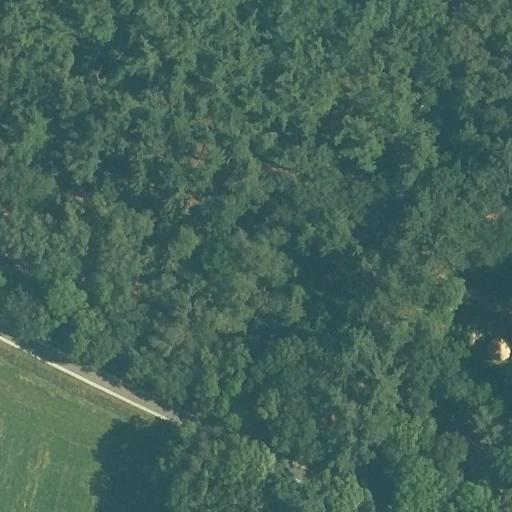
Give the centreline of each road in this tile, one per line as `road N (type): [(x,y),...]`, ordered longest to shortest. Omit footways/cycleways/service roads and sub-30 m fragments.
road 1 (track): [(356,503),(349,424),(445,271),(55,102),(0,89)]
road 2 (unclassified): [(375,511),(0,329)]
road 3 (track): [(426,0),(457,278),(445,271)]
